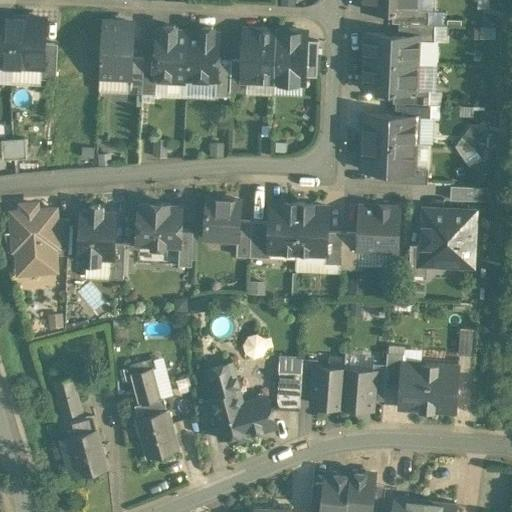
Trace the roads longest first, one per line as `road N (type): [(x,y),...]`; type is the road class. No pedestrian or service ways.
road 1 (residential): [(0,183),(292,169),(327,156),(338,12)]
road 2 (residential): [(511,444),(369,438),(323,445),(161,511)]
road 3 (residential): [(338,12),(88,0)]
